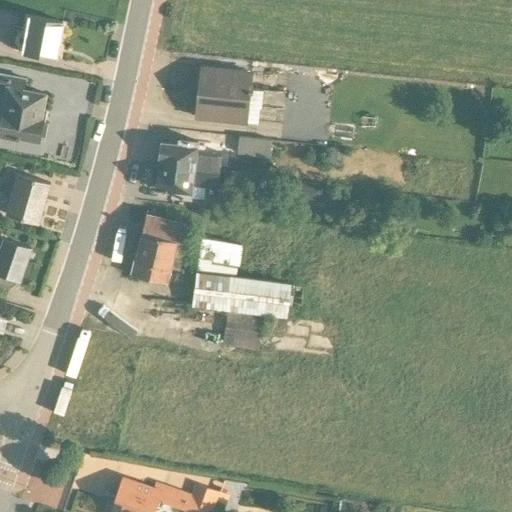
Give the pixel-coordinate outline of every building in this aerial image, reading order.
[(16,31),(13,49),(21,50),(21,51),(54,58),(61,22),(24,16),(21,31),(16,31)] [(252,73),(201,67),(195,116),(257,123),(259,108),(260,108),(262,90),(247,88),(247,84),(251,84),(252,73)] [(26,77),(0,72),(0,89),(3,90),(0,106),(0,136),(15,139),(15,138),(41,142),(42,138),(45,138),(48,123),(44,122),(46,110),(43,109),(47,91),(24,87),(26,77)] [(238,137),(236,153),(269,157),(270,147),(283,148),(284,142),(238,137)] [(159,141),(156,165),(218,173),(219,165),(225,166),(226,159),(220,158),(222,144),(177,138),(176,143),(159,141)] [(329,147),(326,166),(339,168),(342,149),(329,147)] [(156,165),(154,189),(171,191),(171,196),(190,198),(190,197),(202,198),(204,187),(217,188),(218,173),(156,165)] [(49,182),(12,172),(5,196),(8,198),(4,213),(38,223),(49,182)] [(320,201),(322,187),(290,183),(288,198),(320,201)] [(141,231),(185,242),(187,236),(189,225),(146,214),(141,231)] [(141,231),(134,260),(130,275),(167,284),(172,266),(180,268),(185,242),(141,231)] [(0,283),(9,287),(15,280),(21,263),(25,264),(31,248),(0,236),(0,283)] [(238,266),(242,245),(200,237),(195,271),(235,276),(236,265),(238,266)] [(195,271),(191,305),(227,310),(263,314),(285,317),(290,283),(235,276),(195,271)] [(227,310),(221,344),(257,350),(263,314),(227,310)] [(184,511),(186,511),(214,511),(216,508),(223,510),(229,495),(210,489),(194,483),(190,494),(154,481),(151,488),(121,478),(118,485),(119,486),(116,495),(115,495),(113,499),(109,498),(106,491),(102,493),(102,494),(97,497),(101,504),(110,500),(112,501),(108,511),(153,511),(157,502),(160,502),(160,501),(160,503),(184,511)]
